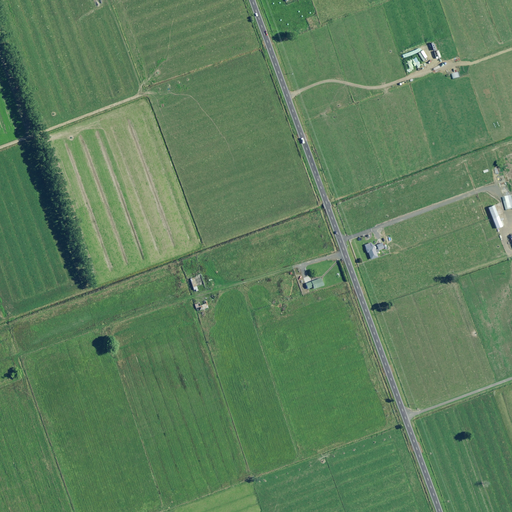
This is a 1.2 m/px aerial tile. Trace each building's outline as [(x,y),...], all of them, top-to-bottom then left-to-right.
[(511,208),(511,197),(511,195),(503,197),(507,210),(511,208)] [(502,226),(493,205),(488,208),(496,228),(502,226)] [(368,253),(371,259),(378,257),(376,252),(379,251),(379,250),(384,248),(382,243),(377,245),(378,248),(375,249),(373,245),(365,248),(367,253),(368,253)] [(198,290),(197,288),(197,286),(202,284),(200,276),(190,279),(193,289),(195,289),(196,291),(198,290)] [(306,283),(307,289),(313,287),(313,289),(323,286),(321,278),(306,283)] [(208,307),(208,305),(206,300),(195,304),(196,309),(197,311),(208,307)]
